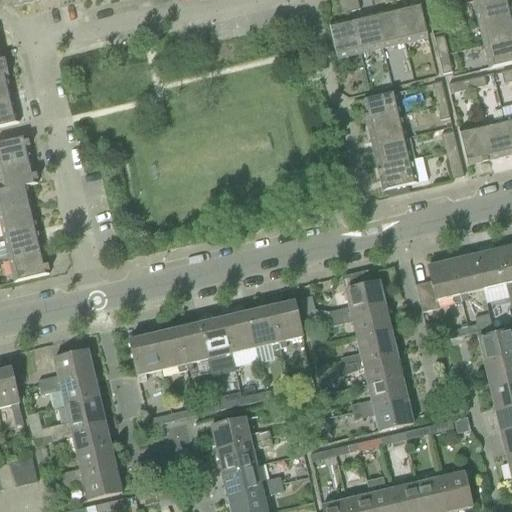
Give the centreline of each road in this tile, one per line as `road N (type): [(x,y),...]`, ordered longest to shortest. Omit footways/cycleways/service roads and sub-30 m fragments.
road 1 (residential): [(96,303),(38,71),(44,48),(239,0)]
road 2 (tertiary): [(96,303),(511,203)]
